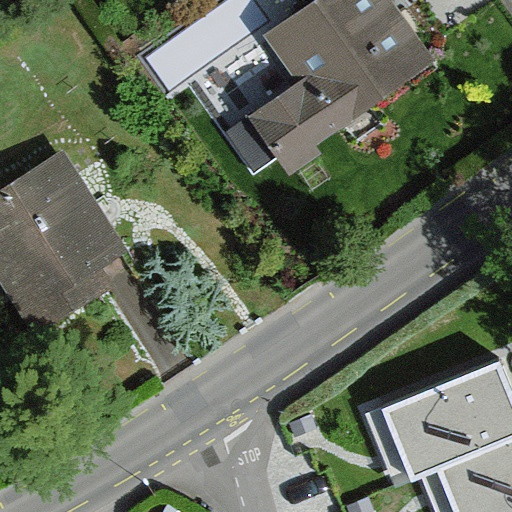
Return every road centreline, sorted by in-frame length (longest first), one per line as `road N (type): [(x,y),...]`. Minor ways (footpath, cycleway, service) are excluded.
road 1 (tertiary): [(213,402),(511,193)]
road 2 (tertiary): [(30,511),(213,402)]
road 3 (unknown): [(213,402),(123,281)]
